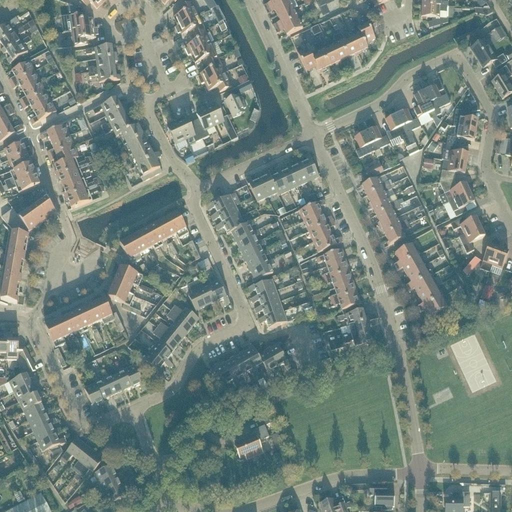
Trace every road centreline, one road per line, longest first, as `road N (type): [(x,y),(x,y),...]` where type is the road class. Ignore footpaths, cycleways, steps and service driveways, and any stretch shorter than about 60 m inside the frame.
road 1 (residential): [(488,177),(492,119),(464,63),(453,57),(407,78),(388,101),(312,137)]
road 2 (residential): [(197,188),(193,205),(244,324),(199,349),(166,395),(130,411)]
road 3 (residential): [(397,351),(371,261),(312,137)]
road 4 (residential): [(28,321),(64,266),(70,236),(30,134)]
road 5 (residential): [(245,511),(338,479),(420,471)]
road 6 (residential): [(130,411),(96,428),(81,424),(28,321)]
road 7 (residential): [(312,137),(248,0)]
road 8 (residential): [(30,134),(117,90),(129,88),(142,105)]
road 9 (residential): [(312,137),(197,188)]
road 10 (unclassified): [(511,300),(397,351)]
road 11 (residential): [(420,471),(397,351)]
